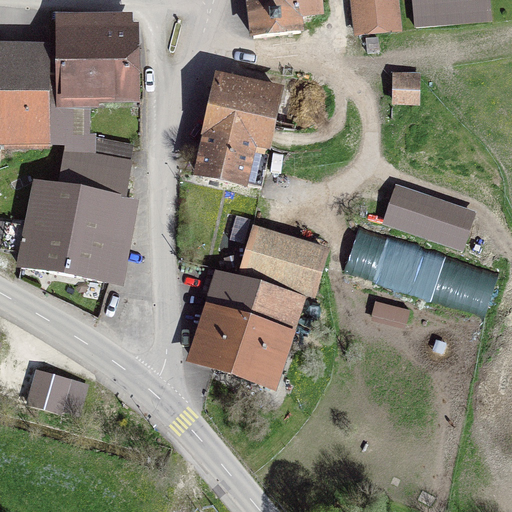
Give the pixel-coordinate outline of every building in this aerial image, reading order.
[(321,14),(319,0),(249,0),(253,38),(300,33),(298,17),(321,14)] [(353,0),(357,36),(399,31),(395,0),(353,0)] [(420,0),(413,1),(415,28),(490,22),(487,0),(420,0)] [(50,77),(50,100),(132,100),(131,71),(138,71),(138,50),(131,50),(131,29),(61,30),(61,77),(50,77)] [(367,54),(379,53),(377,39),(366,40),(367,54)] [(50,100),(50,77),(50,50),(0,49),(0,144),(49,144),(50,100)] [(395,104),(418,104),(418,76),(395,76),(395,104)] [(219,80),(199,176),(261,189),(269,149),(289,153),(294,130),(294,126),(272,121),(277,101),(242,93),(244,85),(219,80)] [(131,147),(96,140),(93,156),(127,162),(131,147)] [(6,225),(2,246),(2,250),(23,254),(21,268),(108,284),(130,163),(127,162),(93,156),(66,151),(60,188),(37,185),(28,228),(6,224),(6,225)] [(397,190),(385,224),(461,250),(473,216),(397,190)] [(326,254),(253,232),(241,274),(315,296),(326,254)] [(270,388),(302,299),(220,275),(193,362),(270,388)] [(29,406),(59,414),(68,382),(38,373),(29,406)]
